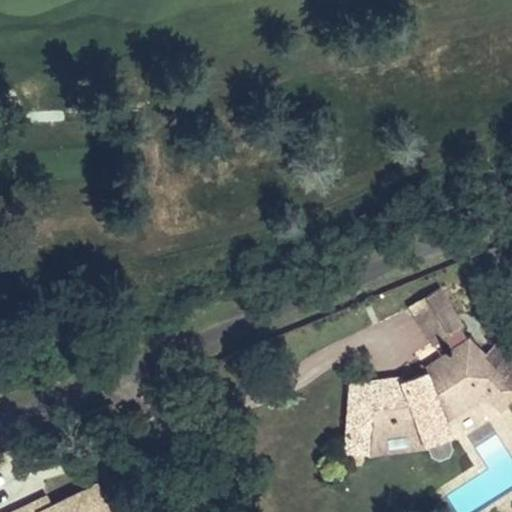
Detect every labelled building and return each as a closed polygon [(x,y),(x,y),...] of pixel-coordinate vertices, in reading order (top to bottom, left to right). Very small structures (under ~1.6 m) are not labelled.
[(416,356),(437,340),(387,299),(361,310),(416,356)] [(453,310),(436,316),(443,335),(459,329),(453,310)] [(389,426),(395,441),(402,457),(406,456),(425,447),(428,445),(421,431),(465,396),(484,409),(500,385),(464,359),(437,340),(416,356),(412,360),(397,369),(382,376),(365,381),(316,389),(314,412),(302,459),(331,465),(336,446),(339,430),(389,426)] [(510,372),(473,346),(464,359),(500,385),(510,372)] [(389,426),(339,430),(336,446),(331,465),(402,457),(395,441),(389,426)] [(428,462),(430,457),(425,447),(406,456),(411,466),(416,468),(428,462)] [(85,511),(73,486),(59,494),(67,511),(85,511)] [(0,511),(67,511),(59,494),(28,508),(19,511),(14,511),(11,505),(0,509),(0,511)] [(19,511),(28,508),(23,499),(11,505),(14,511),(19,511)]
